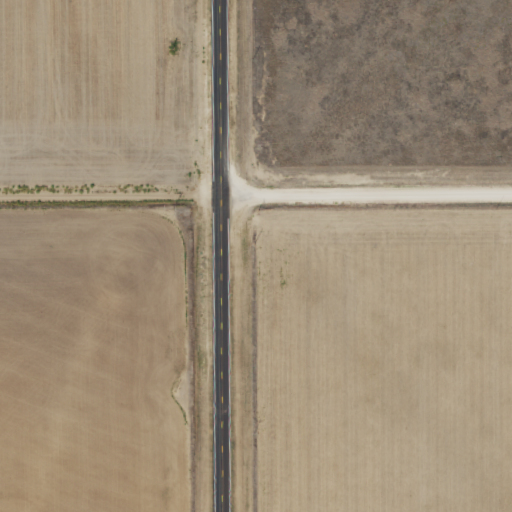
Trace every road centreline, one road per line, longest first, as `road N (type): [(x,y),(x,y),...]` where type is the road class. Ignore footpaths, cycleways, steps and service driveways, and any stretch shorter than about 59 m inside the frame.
road 1 (primary): [(218,511),(217,0)]
road 2 (residential): [(511,191),(217,196)]
road 3 (track): [(217,196),(0,198)]
